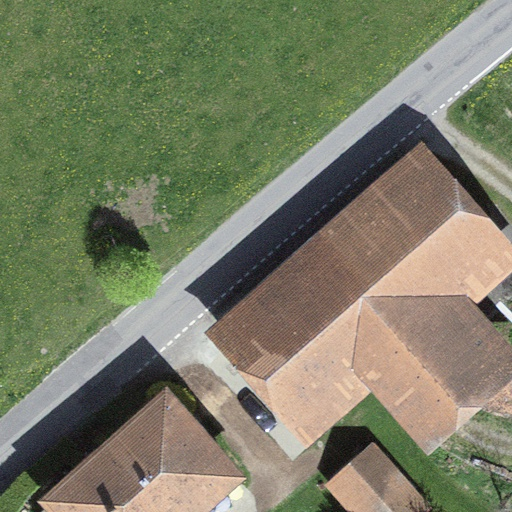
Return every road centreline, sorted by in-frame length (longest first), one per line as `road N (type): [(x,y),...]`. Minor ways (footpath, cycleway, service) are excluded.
road 1 (tertiary): [(511,18),(0,464)]
road 2 (track): [(511,188),(405,106)]
